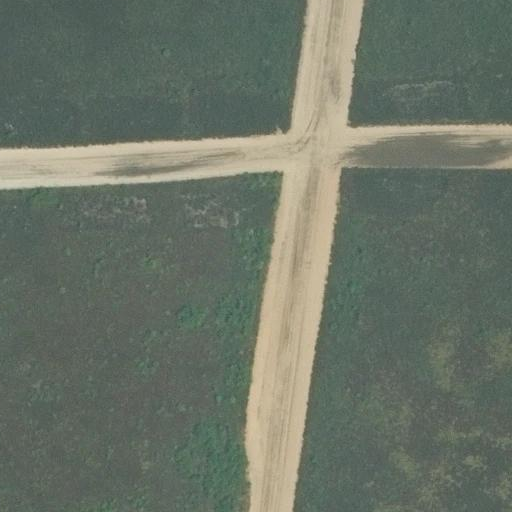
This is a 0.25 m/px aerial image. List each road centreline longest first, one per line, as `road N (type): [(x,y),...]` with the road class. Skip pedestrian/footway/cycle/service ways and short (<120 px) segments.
road 1 (track): [(336,0),(268,511)]
road 2 (track): [(511,147),(0,171)]
